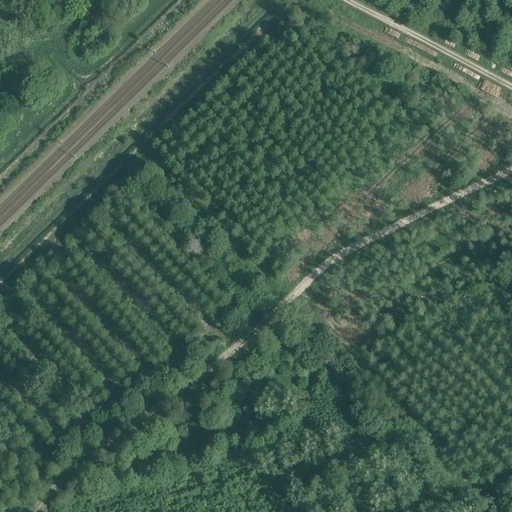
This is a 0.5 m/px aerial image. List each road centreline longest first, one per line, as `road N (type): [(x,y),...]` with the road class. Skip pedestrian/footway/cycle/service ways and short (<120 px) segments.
road 1 (track): [(296,0),(0,286)]
road 2 (track): [(262,0),(0,257)]
road 3 (track): [(0,156),(63,92),(38,61),(43,46),(53,44),(86,66),(159,0)]
road 4 (track): [(0,180),(184,0)]
road 5 (track): [(346,0),(511,87)]
